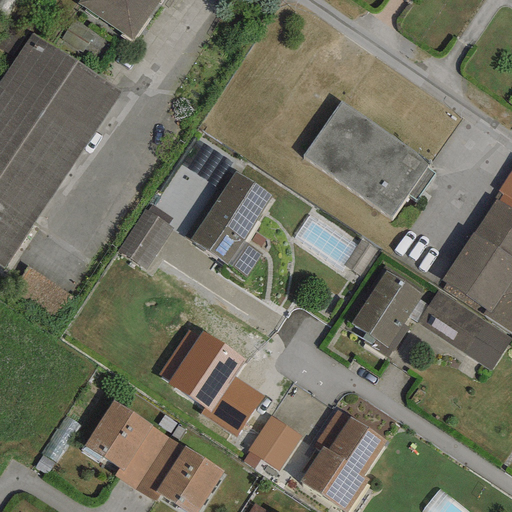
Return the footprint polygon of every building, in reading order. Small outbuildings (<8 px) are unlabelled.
[(159,0),(80,0),(78,4),(132,41),(159,0)] [(32,33),(0,79),(0,266),(3,268),(121,93),(32,33)] [(431,164),(339,102),(303,156),(392,216),(407,194),(416,200),(434,175),(427,170),(431,164)] [(231,164),(196,140),(179,165),(214,189),(231,164)] [(272,196),(235,171),(189,240),(226,265),(227,263),(246,276),(262,254),(242,240),(272,196)] [(511,173),(497,196),(511,205),(511,173)] [(511,210),(494,199),(441,280),(446,283),(490,312),(511,278),(511,210)] [(172,230),(143,210),(116,252),(145,271),(172,230)] [(75,296),(27,267),(10,295),(57,325),(75,296)] [(422,294),(384,271),(350,324),(368,335),(363,343),(388,359),(408,328),(403,325),(422,294)] [(511,278),(490,312),(446,283),(442,288),(511,334),(511,278)] [(511,339),(436,291),(416,322),(490,371),(511,339)] [(263,396),(233,376),(244,360),(201,331),(197,337),(187,330),(158,375),(167,381),(166,383),(203,408),(199,415),(234,438),(263,396)] [(122,472),(152,426),(112,400),(82,446),(117,469),(122,472)] [(348,418),(336,410),(316,442),(322,446),(299,482),(344,511),(346,511),(369,479),(363,476),(386,441),(349,416),(348,418)] [(300,437),(268,417),(246,452),(278,472),(300,437)] [(184,446),(152,426),(122,472),(117,469),(113,475),(155,502),(159,496),(154,493),(184,446)] [(197,511),(223,471),(184,446),(154,493),(159,496),(184,511),(197,511)]
